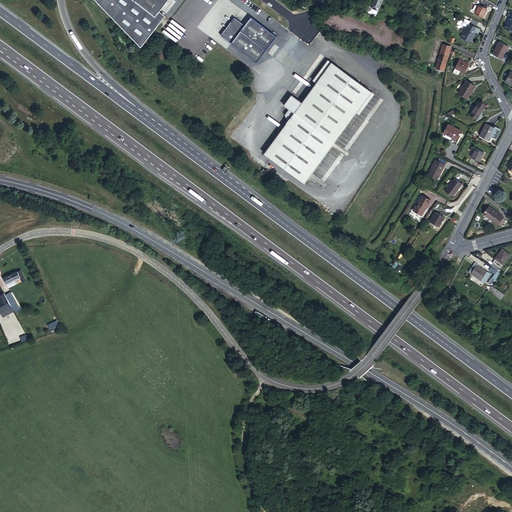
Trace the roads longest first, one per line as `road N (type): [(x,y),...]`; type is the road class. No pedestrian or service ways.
road 1 (motorway): [(4,48),(511,427)]
road 2 (secondary): [(0,178),(119,221),(511,467)]
road 3 (unknown): [(300,22),(385,104),(336,186),(310,192),(253,151),(272,72),(199,32),(223,0)]
road 4 (motorway): [(511,393),(181,144)]
road 5 (unclassified): [(345,380),(296,390),(257,371),(201,298),(112,240),(59,229),(0,248)]
road 6 (motorway): [(181,144),(0,9)]
road 7 (motorway): [(181,144),(82,52),(58,0)]
road 8 (unclassified): [(345,380),(454,244)]
road 9 (track): [(265,375),(241,439),(265,511)]
road 10 (residential): [(504,0),(480,59),(511,117)]
road 11 (residential): [(454,244),(511,128)]
